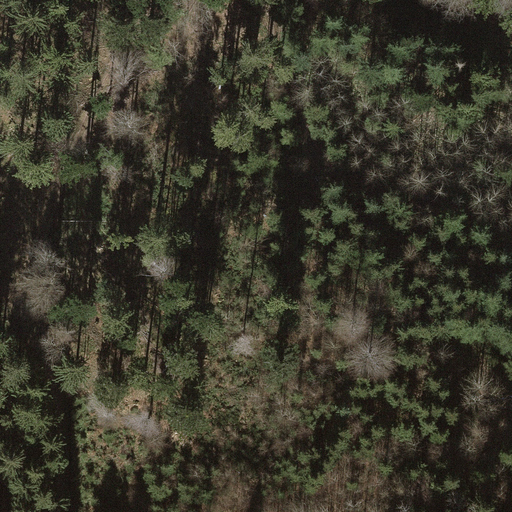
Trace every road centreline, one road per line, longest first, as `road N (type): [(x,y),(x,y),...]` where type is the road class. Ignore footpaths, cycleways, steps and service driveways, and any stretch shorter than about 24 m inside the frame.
road 1 (track): [(158,0),(113,73),(42,249),(68,511)]
road 2 (track): [(274,0),(313,153),(343,181),(438,201),(511,241)]
